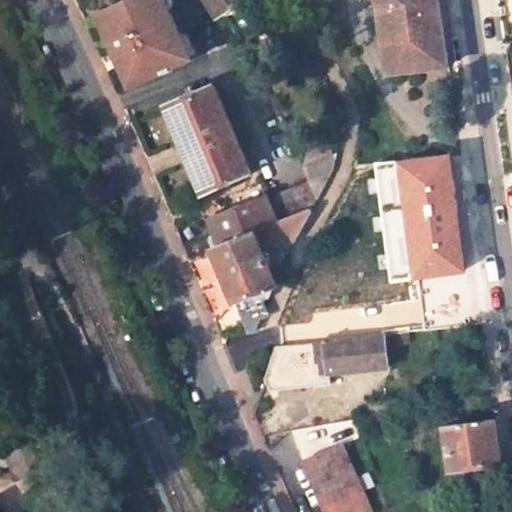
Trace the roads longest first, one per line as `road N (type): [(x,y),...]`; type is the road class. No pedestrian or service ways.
road 1 (tertiary): [(53,0),(267,511)]
road 2 (residential): [(0,189),(94,380),(140,511)]
road 3 (tertiary): [(511,302),(470,0)]
